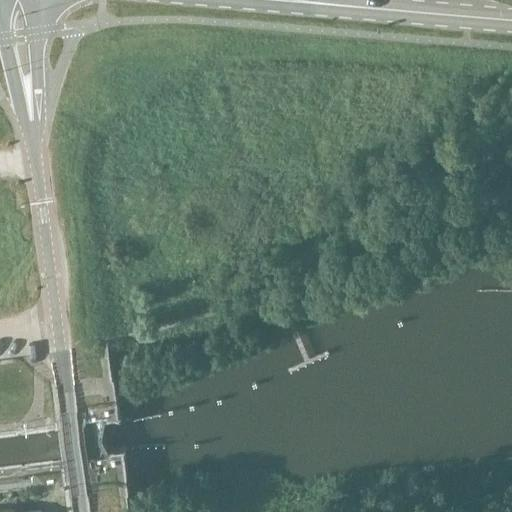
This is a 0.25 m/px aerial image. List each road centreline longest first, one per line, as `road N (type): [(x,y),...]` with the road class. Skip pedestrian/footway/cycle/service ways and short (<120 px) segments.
road 1 (secondary): [(82,511),(14,0)]
road 2 (primary): [(511,20),(275,0)]
